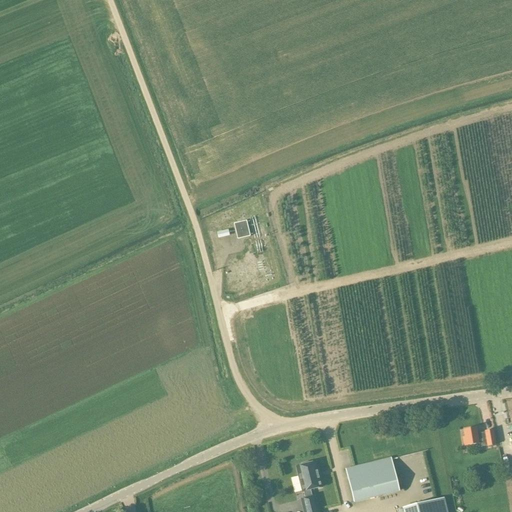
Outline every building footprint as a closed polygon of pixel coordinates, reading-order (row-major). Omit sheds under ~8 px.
[(238,240),(251,236),(247,221),(234,224),(238,240)] [(228,229),(217,232),(218,237),(229,235),(228,229)] [(465,446),(479,444),(480,448),(495,445),(493,430),(484,432),(484,433),(477,434),(476,428),(464,430),(465,437),(463,438),(465,446)] [(356,468),(346,470),(354,502),(399,491),(391,459),(356,468)] [(303,465),(297,467),(303,492),(305,499),(301,499),(304,511),(318,511),(315,496),(312,497),(311,490),(321,487),(315,462),(309,464),(309,462),(302,464),(303,465)] [(403,508),(404,511),(446,511),(443,498),(403,508)]
